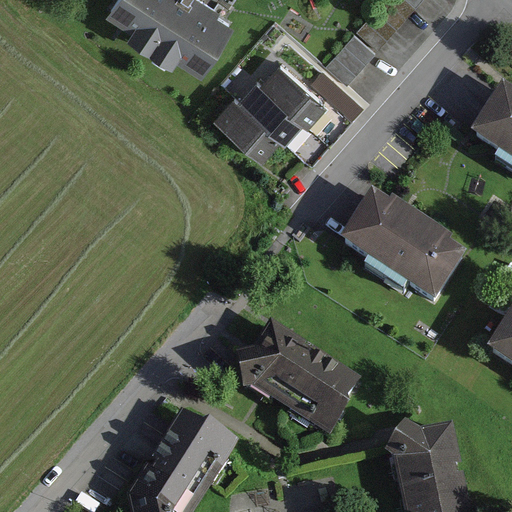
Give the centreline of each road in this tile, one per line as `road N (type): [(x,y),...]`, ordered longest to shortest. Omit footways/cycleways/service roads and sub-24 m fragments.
road 1 (residential): [(492,0),(301,210)]
road 2 (residential): [(33,511),(215,307)]
